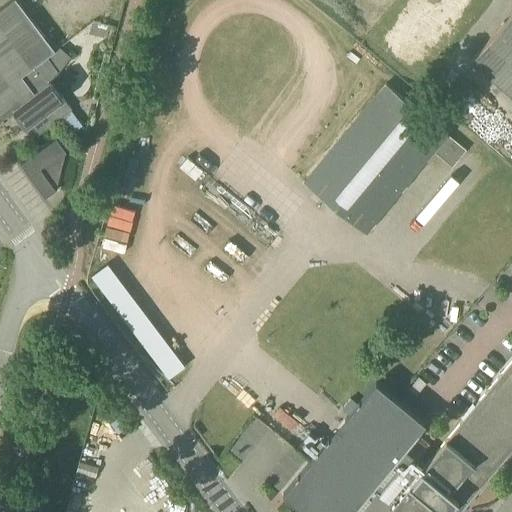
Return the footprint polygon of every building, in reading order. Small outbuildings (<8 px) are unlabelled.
[(0,119),(13,110),(50,82),(51,83),(70,57),(50,40),(48,42),(30,19),(16,0),(15,0),(10,0),(0,8),(0,119)] [(511,3),(468,57),(511,93),(511,3)] [(71,110),(51,83),(50,82),(13,110),(27,128),(43,116),(50,126),(71,110)] [(452,168),(466,150),(448,135),(384,83),(303,182),(366,234),(434,153),(452,168)] [(45,197),(57,189),(56,187),(65,152),(66,152),(56,138),(20,163),(45,197)] [(422,180),(432,189),(449,170),(440,161),(422,180)] [(494,321),(492,329),(477,325),(472,347),(500,353),(507,324),(494,321)] [(460,511),(511,450),(511,360),(425,465),(405,448),(425,423),(396,399),(376,382),(356,406),(348,416),(312,460),(283,494),(304,511),(460,511)] [(453,399),(458,392),(448,385),(453,378),(442,370),(432,384),(453,399)] [(348,416),(356,406),(349,400),(341,410),(348,416)]
